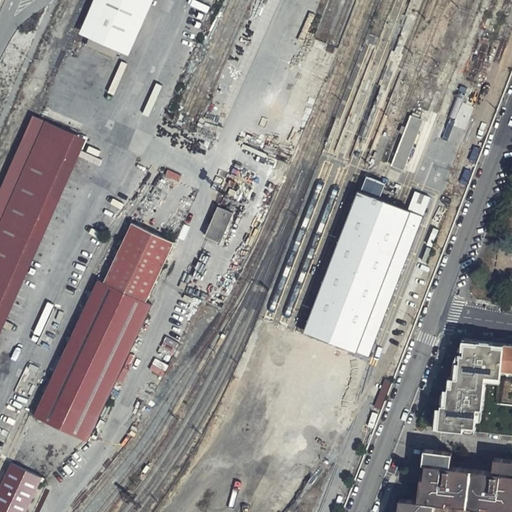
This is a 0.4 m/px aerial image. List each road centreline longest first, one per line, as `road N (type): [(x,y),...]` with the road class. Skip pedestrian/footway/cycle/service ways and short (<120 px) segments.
road 1 (unknown): [(217,184),(165,323),(108,442),(62,511)]
road 2 (tertiary): [(435,314),(511,115)]
road 3 (tertiary): [(360,511),(435,314)]
road 4 (unknown): [(297,0),(217,184)]
